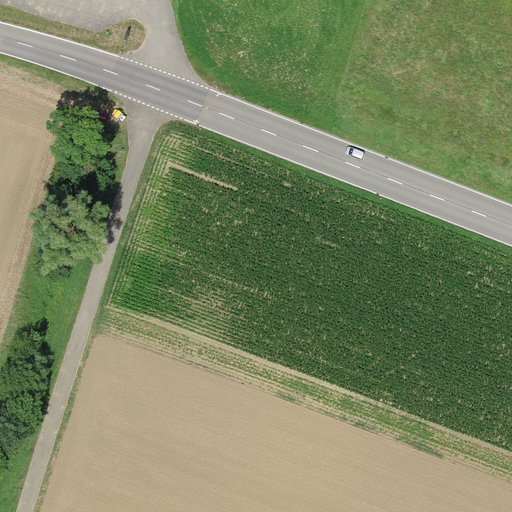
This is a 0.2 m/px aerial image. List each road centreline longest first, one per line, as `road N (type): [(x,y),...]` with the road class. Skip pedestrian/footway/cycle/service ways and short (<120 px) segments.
road 1 (secondary): [(0,36),(511,225)]
road 2 (track): [(25,511),(165,62),(155,0)]
